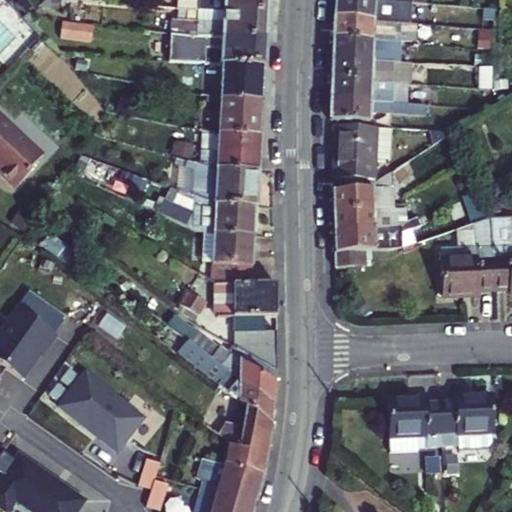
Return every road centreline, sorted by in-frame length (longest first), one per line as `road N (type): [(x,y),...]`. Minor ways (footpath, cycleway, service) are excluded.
road 1 (residential): [(301,355),(302,0)]
road 2 (residential): [(511,346),(301,355)]
road 3 (residential): [(282,511),(301,355)]
